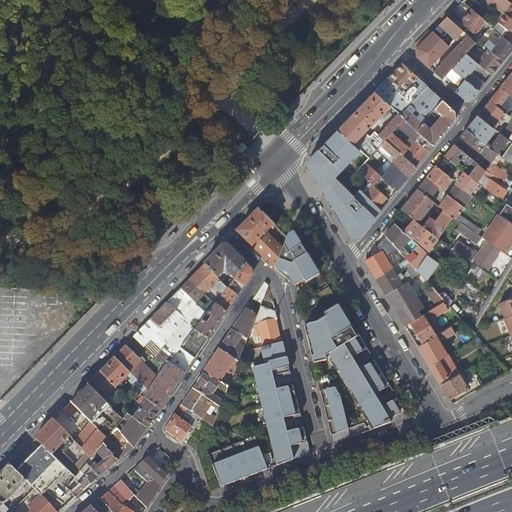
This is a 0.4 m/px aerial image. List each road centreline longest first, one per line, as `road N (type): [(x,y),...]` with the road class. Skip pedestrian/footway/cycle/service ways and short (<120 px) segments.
road 1 (primary): [(273,152),(117,317)]
road 2 (residential): [(324,462),(280,292),(264,270)]
road 3 (residential): [(155,434),(264,270)]
road 4 (residential): [(467,112),(341,262)]
road 5 (residential): [(341,262),(434,416)]
road 6 (residential): [(178,473),(213,503),(324,462)]
road 7 (primary): [(282,165),(367,76),(389,41)]
road 8 (primary): [(0,431),(117,317)]
road 9 (primary): [(389,41),(273,152)]
road 10 (motorway): [(511,456),(377,511)]
road 11 (primary): [(117,317),(218,226)]
